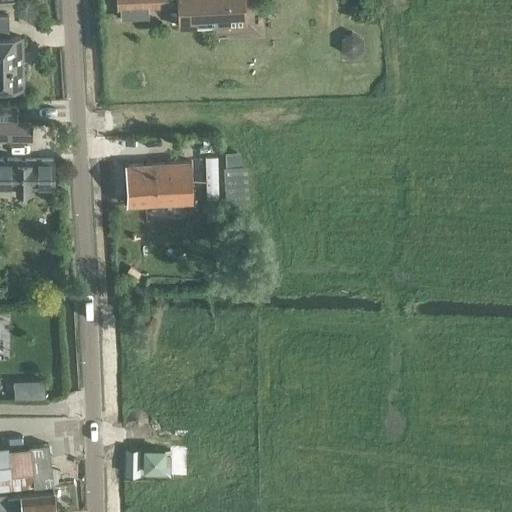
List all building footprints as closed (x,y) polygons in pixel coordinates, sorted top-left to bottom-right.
[(177,6),(177,0),(116,0),(117,9),(121,9),(121,19),(149,17),(149,8),(177,6)] [(177,0),(177,6),(178,12),(178,26),(247,22),(246,0),(177,0)] [(0,86),(22,86),(20,36),(10,36),(9,14),(0,14),(0,86)] [(352,31),(341,38),(341,51),(353,57),(364,50),(363,37),(352,31)] [(0,122),(17,122),(17,107),(0,106),(0,122)] [(17,122),(0,122),(0,140),(32,141),(33,123),(17,122)] [(227,185),(244,185),(243,149),(226,150),(227,185)] [(0,158),(0,187),(54,187),(54,159),(0,158)] [(190,161),(127,164),(128,204),(192,201),(190,161)] [(210,193),(224,192),(223,173),(209,173),(210,193)] [(43,380),(21,381),(22,397),(44,396),(43,380)] [(0,490),(35,487),(35,485),(54,483),(49,443),(30,445),(30,447),(9,449),(9,445),(0,446),(0,490)] [(140,449),(126,448),(125,474),(140,474),(140,449)] [(170,450),(140,449),(140,474),(170,475),(170,450)] [(0,509),(7,509),(6,511),(56,511),(54,492),(8,496),(8,492),(0,493),(0,509)]
